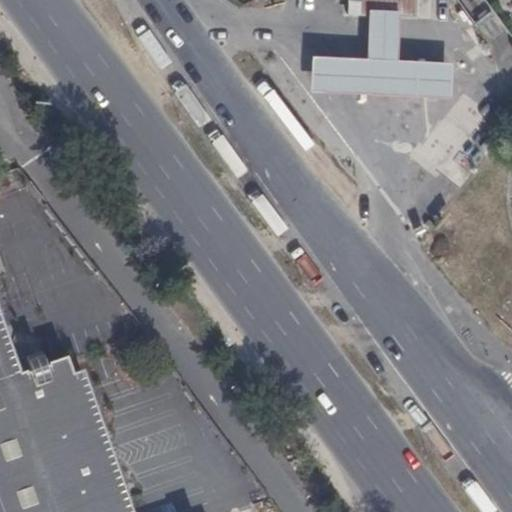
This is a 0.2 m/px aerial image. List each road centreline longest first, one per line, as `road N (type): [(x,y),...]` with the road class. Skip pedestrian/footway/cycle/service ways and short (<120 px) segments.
road 1 (primary): [(44,0),(427,511)]
road 2 (primary): [(487,447),(161,0)]
